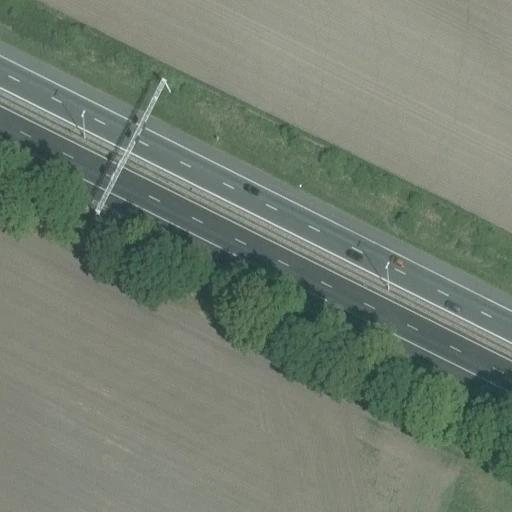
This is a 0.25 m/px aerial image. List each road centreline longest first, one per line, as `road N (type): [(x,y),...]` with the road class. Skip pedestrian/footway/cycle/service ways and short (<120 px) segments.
road 1 (motorway): [(511,322),(0,65)]
road 2 (motorway): [(0,124),(511,379)]
